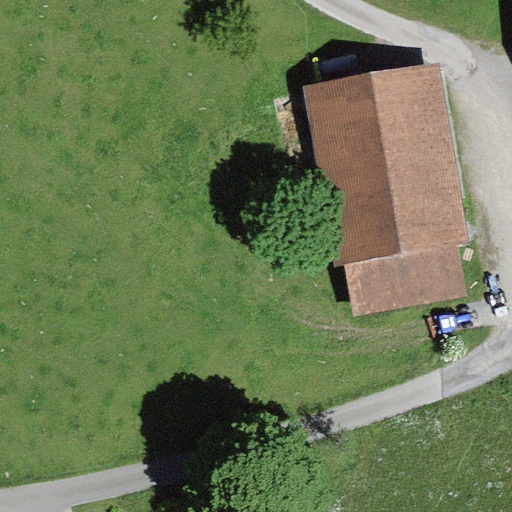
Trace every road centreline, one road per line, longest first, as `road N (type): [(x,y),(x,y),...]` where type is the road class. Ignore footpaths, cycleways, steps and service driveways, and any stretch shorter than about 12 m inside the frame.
road 1 (track): [(0,510),(154,483),(405,403),(511,352)]
road 2 (track): [(511,173),(465,73),(436,50),(327,0)]
